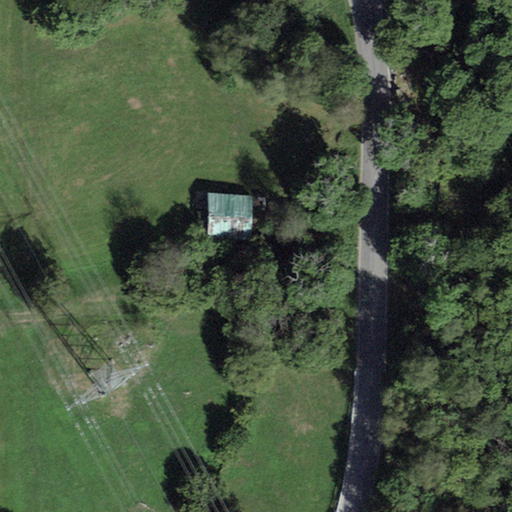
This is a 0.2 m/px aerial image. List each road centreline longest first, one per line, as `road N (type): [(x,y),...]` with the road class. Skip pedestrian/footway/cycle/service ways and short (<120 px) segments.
road 1 (tertiary): [(350,511),(369,395),(376,115),(364,0)]
road 2 (track): [(0,319),(200,303)]
